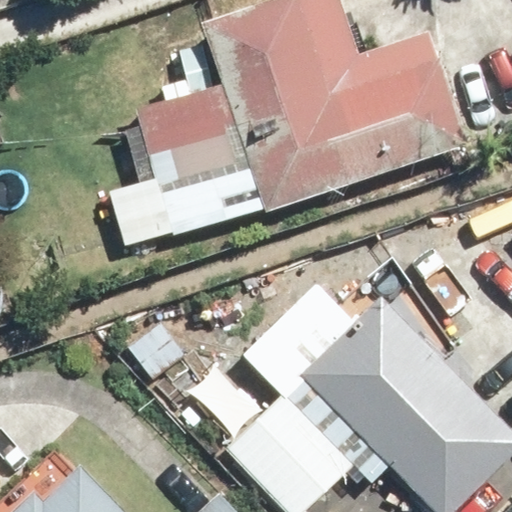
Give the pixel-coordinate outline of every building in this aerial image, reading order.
[(282,0),(208,25),(274,216),(480,145),(441,31),(368,56),(348,0),(282,0)] [(511,425),(384,291),(309,362),(451,511),(457,511),(511,460),(511,425)] [(192,352),(166,318),(132,345),(159,378),(192,352)] [(294,395),(238,450),(300,511),(312,511),(362,463),(294,395)] [(130,511),(90,466),(48,503),(41,495),(20,511),(130,511)]
